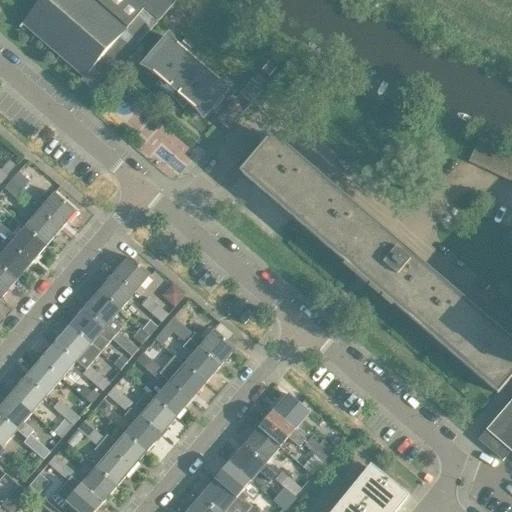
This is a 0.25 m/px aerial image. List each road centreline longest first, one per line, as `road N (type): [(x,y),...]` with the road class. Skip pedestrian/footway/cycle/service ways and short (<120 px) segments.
road 1 (residential): [(142,511),(304,326)]
road 2 (residential): [(433,499),(449,479),(445,447),(304,326)]
road 3 (residential): [(0,355),(144,183)]
road 4 (residential): [(304,326),(144,183)]
road 5 (residential): [(144,183),(0,56)]
